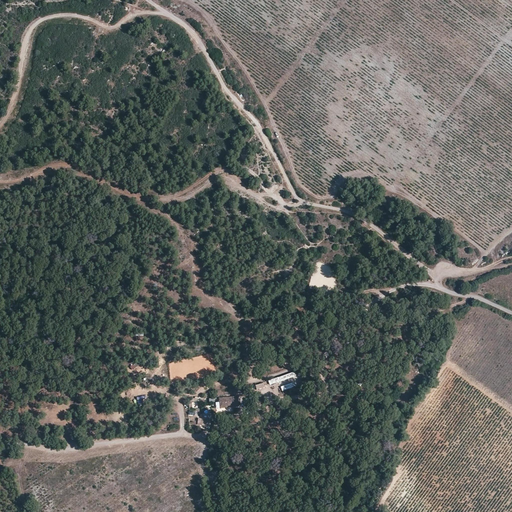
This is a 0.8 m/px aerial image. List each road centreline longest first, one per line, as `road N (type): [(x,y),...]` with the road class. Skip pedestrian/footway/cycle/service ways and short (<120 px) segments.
road 1 (track): [(149,0),(196,37),(262,132),(295,197),(366,222),(438,278),(439,288)]
road 2 (track): [(0,181),(70,167),(156,201),(180,198),(225,172),(273,208),(307,203)]
road 3 (track): [(0,128),(38,21),(79,16),(109,28),(140,13),(170,15)]
road 4 (unclassified): [(511,313),(430,285),(361,293),(320,280)]
